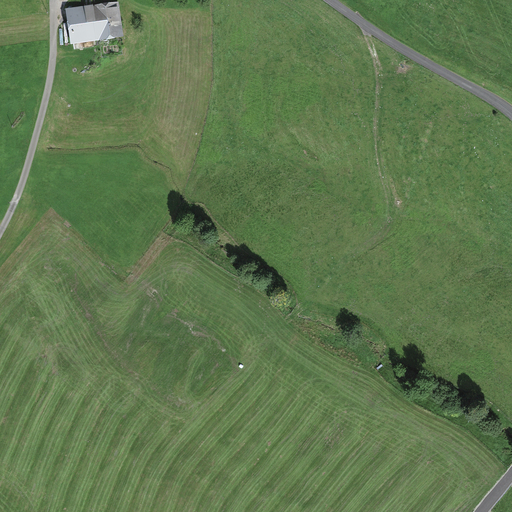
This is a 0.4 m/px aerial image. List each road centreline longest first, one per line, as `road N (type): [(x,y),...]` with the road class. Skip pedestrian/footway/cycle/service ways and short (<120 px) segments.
road 1 (track): [(0,233),(47,91),(53,0)]
road 2 (unclassified): [(511,114),(330,0)]
